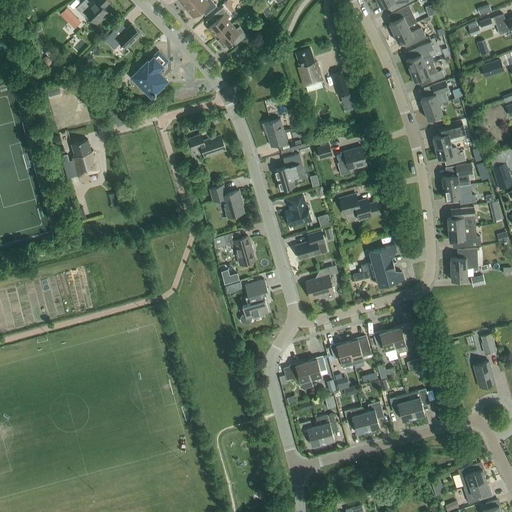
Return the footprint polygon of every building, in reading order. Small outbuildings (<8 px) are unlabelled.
[(84,0),(76,8),(85,17),(88,14),(97,24),(103,18),(102,18),(108,12),(103,7),(109,1),(107,0),(95,0),(92,4),(87,0),(84,0)] [(194,0),(185,7),(193,17),(203,8),(207,13),(217,5),(212,0),(194,0)] [(377,0),(381,7),(385,5),(391,10),(411,0),(377,0)] [(394,33),(417,21),(409,4),(398,9),(401,17),(389,23),(394,33)] [(208,27),(216,37),(231,23),(227,18),(231,15),(223,6),(214,14),(218,19),(208,27)] [(493,16),(493,17),(491,18),(490,17),(479,21),(482,29),(493,25),(496,24),(499,34),(511,29),(511,31),(511,16),(505,19),(503,13),(493,16)] [(411,31),(408,26),(417,22),(417,21),(394,33),(399,43),(411,37),(414,43),(426,37),(421,27),(411,31)] [(141,33),(132,23),(119,36),(113,30),(105,39),(114,48),(121,42),(126,47),(141,33)] [(236,29),(231,23),(216,37),(224,46),(234,38),(238,42),(247,35),(239,26),(236,29)] [(478,25),(468,28),(471,35),(480,32),(478,25)] [(480,53),(488,51),(485,38),(477,40),(480,53)] [(425,64),(433,61),(434,61),(431,54),(430,55),(429,51),(433,49),(430,41),(417,47),(420,54),(406,60),(410,70),(425,64)] [(298,66),(304,85),(322,79),(316,60),(314,61),(310,48),(296,52),(300,65),(298,66)] [(168,79),(158,69),(168,60),(159,51),(149,61),(148,60),(132,76),(151,95),(168,79)] [(92,54),(85,56),(87,62),(94,60),(92,54)] [(45,56),(42,59),(42,62),(46,66),(49,66),(51,64),(52,60),(48,56),(45,56)] [(500,58),(480,65),(484,77),(504,71),(500,58)] [(442,69),(437,71),(433,61),(425,64),(410,70),(414,80),(429,74),(432,81),(444,76),(442,69)] [(332,74),(339,96),(352,92),(344,69),(332,74)] [(424,108),(439,103),(448,100),(445,91),(448,89),(445,79),(431,84),(434,93),(420,97),(424,108)] [(47,89),(50,98),(62,94),(58,82),(54,84),(55,87),(47,89)] [(439,103),(424,108),(427,119),(443,114),(439,103)] [(119,105),(109,111),(117,125),(127,120),(119,105)] [(267,132),(271,145),(290,140),(292,149),(307,145),(304,135),(303,136),(301,129),(292,131),(291,129),(289,128),(284,129),(280,118),(262,123),(265,133),(267,132)] [(433,136),(435,147),(451,143),(449,137),(465,133),(462,120),(437,127),(439,135),(433,136)] [(204,140),(201,133),(189,137),(193,150),(201,147),(205,156),(226,149),(221,134),(204,140)] [(497,140),(491,135),(487,140),(493,145),(497,140)] [(78,176),(99,170),(93,150),(91,151),(88,139),(71,143),(75,156),(72,156),(73,160),(69,161),(67,154),(62,155),(64,162),(63,162),(68,178),(78,175),(78,176)] [(320,158),(332,155),(329,143),(317,146),(320,158)] [(452,148),(451,143),(435,147),(438,158),(452,154),(454,162),(465,159),(463,151),(460,152),(459,149),(455,147),(452,148)] [(337,158),(338,158),(339,161),(337,161),(340,174),(349,171),(348,168),(358,166),(358,167),(367,165),(362,145),(336,153),(337,158)] [(292,180),(306,176),(299,153),(283,157),(285,166),(274,169),(278,181),(277,181),(280,190),(294,185),(292,180)] [(442,176),(443,187),(469,183),(468,173),(472,172),(471,162),(456,165),(457,174),(442,176)] [(511,180),(506,162),(492,166),(499,187),(511,183),(511,180)] [(469,183),(443,187),(445,198),(459,196),(460,203),(476,201),(475,194),(471,194),(469,183)] [(228,216),(244,211),(240,198),(241,198),(239,189),(226,193),(223,184),(210,188),(213,200),(222,198),(228,216)] [(314,187),(316,196),(320,198),(325,197),(322,185),(314,187)] [(306,221),(310,214),(307,204),(306,205),(302,193),(287,198),(291,209),(286,210),(290,225),(306,221)] [(380,212),(377,200),(369,202),(367,198),(358,200),(356,193),(339,197),(344,214),(356,210),(359,219),(367,217),(367,216),(380,212)] [(496,201),(489,202),(491,211),(499,209),(496,201)] [(451,216),(447,217),(448,228),(471,226),(475,225),(473,206),(468,207),(461,207),(450,208),(451,216)] [(318,215),(321,224),(330,222),(328,213),(318,215)] [(471,226),(448,228),(449,239),(463,238),(464,245),(477,244),(479,244),(480,243),(480,236),(476,236),(475,225),(471,226)] [(324,229),(327,239),(334,237),(331,227),(324,229)] [(240,229),(223,234),(213,237),(216,246),(226,243),(235,246),(240,263),(255,259),(248,235),(242,237),(240,229)] [(327,250),(321,230),(308,234),(310,240),(295,244),(299,258),(321,252),(322,252),(326,251),(327,250)] [(499,241),(508,239),(506,231),(497,234),(499,241)] [(361,264),(363,271),(393,263),(391,253),(397,251),(395,244),(369,251),(372,261),(361,264)] [(450,257),(451,268),(467,268),(470,267),(478,266),(477,247),(464,248),(464,257),(450,257)] [(363,271),(353,274),(355,280),(376,274),(379,285),(404,278),(402,271),(396,273),(393,263),(363,271)] [(313,296),(314,297),(318,295),(319,294),(322,293),(325,294),(326,298),(335,296),(329,274),(338,272),(336,264),(319,269),(321,276),(306,280),(310,296),(313,296)] [(467,279),(467,268),(451,268),(451,280),(467,279)] [(476,279),(471,280),(473,286),(485,283),(483,274),(476,276),(476,279)] [(251,319),(251,316),(269,311),(264,296),(267,296),(265,290),(267,289),(264,278),(245,284),(248,295),(249,295),(251,302),(243,304),(245,313),(242,314),(241,317),(242,320),(243,322),(246,323),(249,322),(251,319)] [(398,326),(390,329),(397,353),(408,350),(406,343),(415,340),(410,323),(398,326)] [(383,344),(384,349),(386,354),(387,355),(397,353),(390,329),(382,331),(373,333),(377,345),(383,344)] [(497,350),(492,333),(481,335),(483,342),(488,341),(491,352),(497,350)] [(355,339),(347,341),(354,364),(352,358),(371,352),(366,335),(355,338),(355,339)] [(340,356),(341,361),(343,367),(354,364),(347,341),(339,343),(330,345),(334,358),(340,356)] [(314,358),(306,361),(311,377),(321,374),(320,370),(326,368),(322,355),(314,358)] [(480,386),(495,382),(489,360),(473,364),(480,386)] [(289,365),(290,367),(284,369),(287,379),(299,376),(301,384),(300,385),(305,388),(306,386),(311,385),(309,378),(311,377),(306,361),(298,363),(298,362),(289,365)] [(377,378),(376,372),(362,375),(363,382),(377,378)] [(327,380),(330,391),(335,389),(333,379),(327,380)] [(407,392),(408,399),(413,416),(425,413),(421,402),(429,400),(425,387),(418,389),(407,392)] [(399,408),(402,419),(413,416),(408,399),(407,392),(389,397),(393,410),(399,408)] [(369,410),(363,411),(368,429),(379,426),(376,415),(383,413),(380,400),(368,403),(369,410)] [(368,429),(363,411),(361,405),(344,410),(348,423),(354,421),(357,432),(368,429)] [(334,413),(327,414),(327,413),(316,416),(318,424),(323,441),(334,438),(331,427),(337,425),(334,413)] [(318,424),(316,416),(318,424),(312,426),(310,419),(299,422),(302,435),(308,433),(312,444),(323,441),(318,424)] [(457,468),(463,486),(486,478),(483,470),(480,461),(457,468)] [(439,478),(431,481),(435,493),(444,490),(439,478)] [(486,478),(463,486),(469,502),(492,495),(489,486),(488,487),(486,478)] [(482,511),(501,511),(500,507),(497,498),(485,503),(487,508),(482,510),(482,511)] [(459,506),(456,500),(445,504),(447,511),(459,506)]
